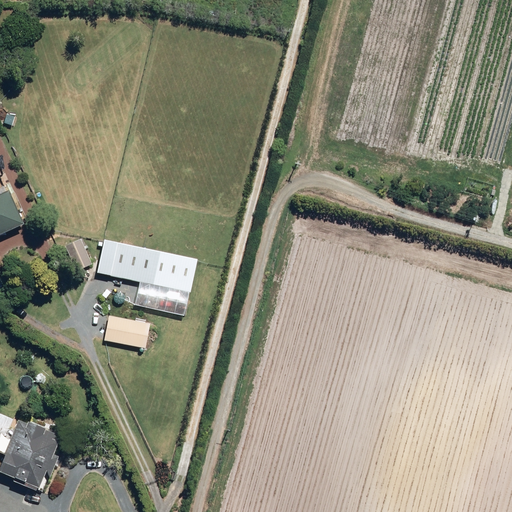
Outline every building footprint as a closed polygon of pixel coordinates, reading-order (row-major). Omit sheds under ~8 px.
[(7,192),(0,194),(0,235),(22,226),(7,192)] [(80,240),(65,247),(76,272),(91,265),(80,240)] [(196,261),(103,241),(96,274),(189,294),(196,261)] [(159,300),(141,300),(142,316),(159,316),(159,300)] [(149,324),(108,317),(104,342),(144,349),(149,324)] [(0,413),(0,454),(3,456),(0,463),(0,474),(12,480),(11,483),(34,493),(35,490),(41,493),(48,478),(49,479),(58,458),(52,456),(58,443),(55,442),(58,437),(42,430),(43,428),(30,422),(29,424),(27,423),(26,425),(17,421),(14,428),(10,428),(14,419),(0,413)]
